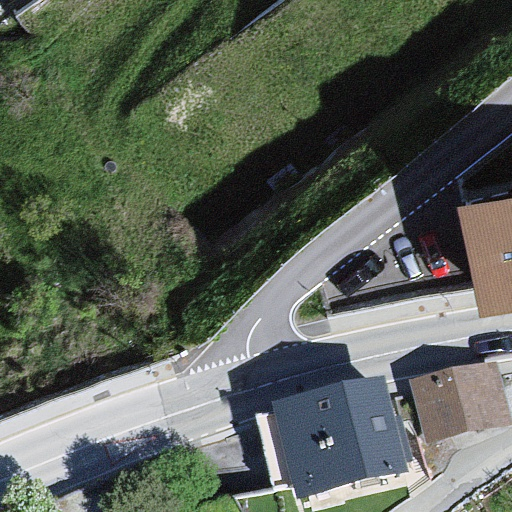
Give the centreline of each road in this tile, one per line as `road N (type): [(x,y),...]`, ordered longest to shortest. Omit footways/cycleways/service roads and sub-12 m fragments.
road 1 (residential): [(252,386),(247,344),(279,295),(511,101)]
road 2 (tertiary): [(0,478),(252,386)]
road 3 (tertiary): [(252,386),(511,328)]
